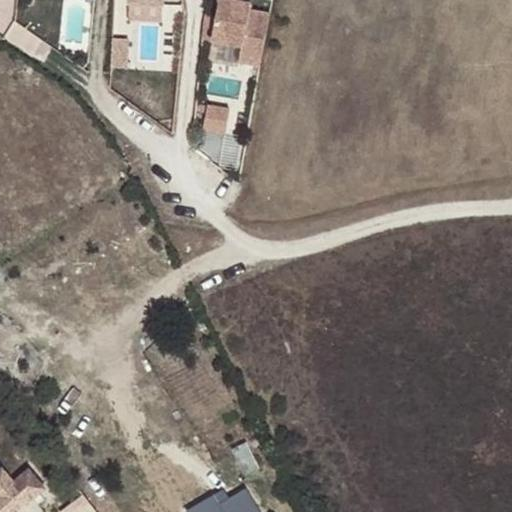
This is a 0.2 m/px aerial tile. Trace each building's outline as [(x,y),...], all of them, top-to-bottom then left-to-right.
[(271,13),(223,3),(214,46),(243,52),(240,64),(260,68),(271,13)] [(215,102),(210,128),(234,132),(239,106),(215,102)] [(17,511),(46,489),(30,470),(14,483),(3,469),(0,470),(0,511),(17,511)] [(231,487),(193,509),(194,511),(269,511),(255,487),(238,497),(231,487)] [(64,510),(65,511),(104,511),(91,492),(64,510)]
